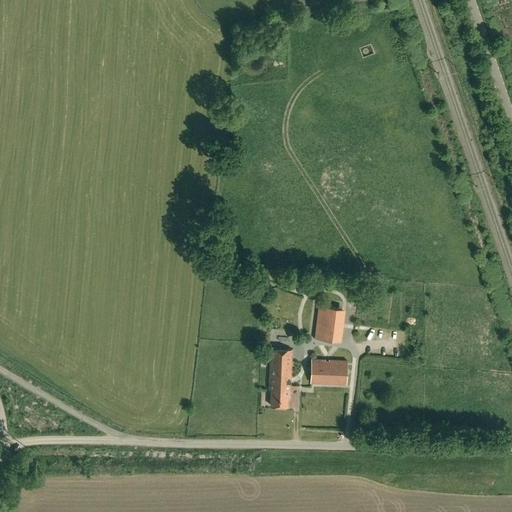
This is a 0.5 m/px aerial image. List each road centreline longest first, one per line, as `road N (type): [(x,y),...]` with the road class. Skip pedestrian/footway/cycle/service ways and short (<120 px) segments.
road 1 (unclassified): [(511,447),(131,440)]
road 2 (unclassified): [(131,440),(0,368)]
road 3 (unclassified): [(131,440),(0,445)]
road 4 (tertiary): [(511,122),(470,0)]
